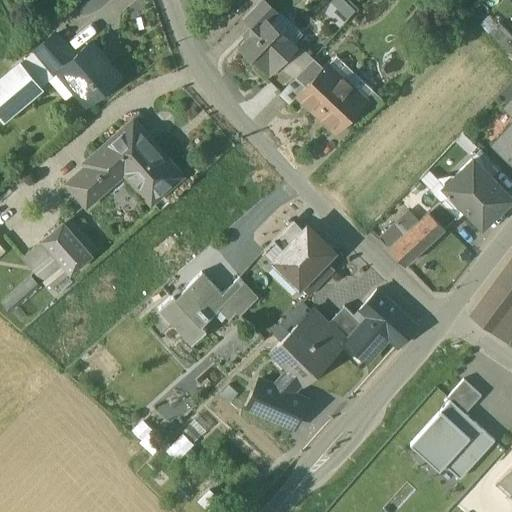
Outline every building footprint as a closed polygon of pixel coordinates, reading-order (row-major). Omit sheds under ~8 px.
[(258,0),(256,3),(242,17),(250,25),(259,25),(266,17),(270,22),(279,13),(264,0),(258,0)] [(358,13),(345,0),(341,0),(328,12),(342,27),(358,13)] [(266,17),(259,25),(250,25),(250,34),(239,46),(260,66),(268,58),(277,66),(296,46),(270,22),(266,17)] [(511,48),(511,35),(499,21),(488,32),(508,53),(511,48)] [(56,34),(35,50),(55,74),(61,69),(61,68),(74,56),(56,34)] [(74,56),(61,68),(61,69),(89,101),(118,76),(91,43),(74,56)] [(354,72),(336,55),(328,63),(346,80),(354,72)] [(313,57),(295,76),(305,86),(323,67),(313,57)] [(20,63),(0,79),(0,114),(4,119),(41,88),(20,63)] [(305,86),(297,94),(316,112),(346,80),(328,63),(327,63),(323,67),(305,86)] [(372,89),(354,72),(346,80),(364,98),(372,89)] [(346,80),(316,112),(335,130),(355,109),(365,98),(364,98),(346,80)] [(364,98),(365,98),(355,109),(366,118),(383,99),(372,89),(364,98)] [(511,99),(507,104),(511,108),(511,122),(492,143),(511,161),(511,99)] [(180,175),(132,120),(85,162),(87,165),(105,185),(107,184),(104,181),(121,167),(144,194),(152,187),(158,194),(180,175)] [(499,167),(481,150),(473,157),(473,158),(490,175),(499,167)] [(473,157),(455,175),(460,180),(449,190),(444,185),(443,186),(464,209),(482,227),(511,198),(490,175),(473,158),(473,157)] [(87,165),(67,183),(85,203),(105,185),(87,165)] [(464,209),(443,186),(444,185),(441,182),(431,191),(440,201),(456,217),(464,209)] [(456,217),(440,201),(429,212),(445,228),(456,217)] [(408,211),(379,239),(389,249),(419,221),(408,211)] [(419,221),(389,249),(405,264),(445,228),(429,212),(419,221)] [(90,254),(61,222),(42,239),(70,271),(90,254)] [(275,239),(285,249),(302,232),(292,222),(275,239)] [(332,251),(307,227),(302,232),(285,249),(274,261),(299,285),(332,251)] [(274,261),(285,249),(275,239),(264,251),(274,261)] [(0,242),(0,278),(17,265),(0,242)] [(511,257),(471,314),(508,341),(511,335),(511,257)] [(71,288),(46,260),(34,271),(59,298),(71,288)] [(333,271),(323,261),(299,285),(310,295),(333,271)] [(220,294),(200,272),(174,297),(172,294),(157,308),(189,343),(204,329),(196,320),(201,315),(203,317),(206,314),(204,312),(220,297),(219,295),(220,294)] [(220,294),(219,295),(220,297),(237,315),(256,298),(237,277),(220,294)] [(52,301),(43,290),(15,316),(25,326),(52,301)] [(416,326),(376,290),(353,315),(360,322),(346,338),(367,357),(386,335),(398,346),(416,326)] [(326,322),(322,327),(340,344),(346,338),(360,322),(353,315),(342,305),(326,322)] [(290,368),(304,382),(340,344),(322,327),(326,322),(313,309),(277,347),(294,363),(290,368)] [(274,385),(292,393),(304,382),(290,368),(274,385)] [(292,393),(274,385),(259,379),(248,406),(295,426),(306,399),(292,393)] [(447,396),(451,399),(465,412),(481,395),(463,379),(447,396)] [(442,441),(454,451),(443,463),(444,464),(459,478),(495,439),(465,412),(451,399),(410,443),(426,458),(442,441)] [(156,448),(164,434),(140,420),(132,434),(156,448)] [(193,446),(181,435),(165,453),(177,464),(193,446)] [(442,441),(426,458),(439,470),(444,464),(443,463),(454,451),(442,441)] [(511,479),(505,473),(495,483),(511,499),(511,479)]
